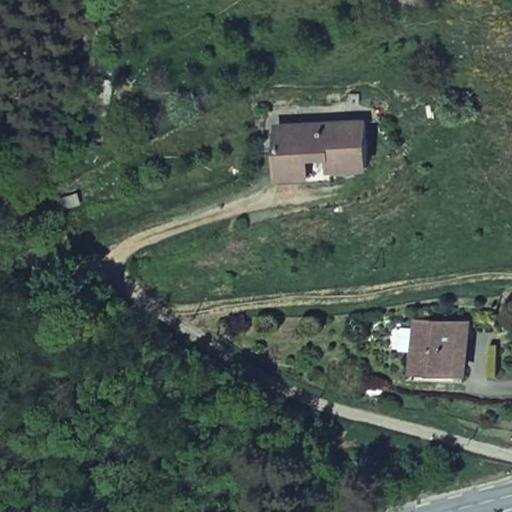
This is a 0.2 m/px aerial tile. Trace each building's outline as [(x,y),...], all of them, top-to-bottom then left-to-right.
[(366,102),(261,106),(262,150),(277,150),(276,126),(364,122),(381,121),(366,102)] [(308,181),(333,180),(333,169),(367,167),(364,122),(276,126),(277,150),(278,178),(308,177),(308,181)] [(464,324),(414,323),(414,329),(414,350),(413,368),(463,369),(464,324)] [(400,349),(414,350),(414,329),(401,329),(400,349)] [(463,369),(413,368),(413,377),(463,379),(463,369)]
